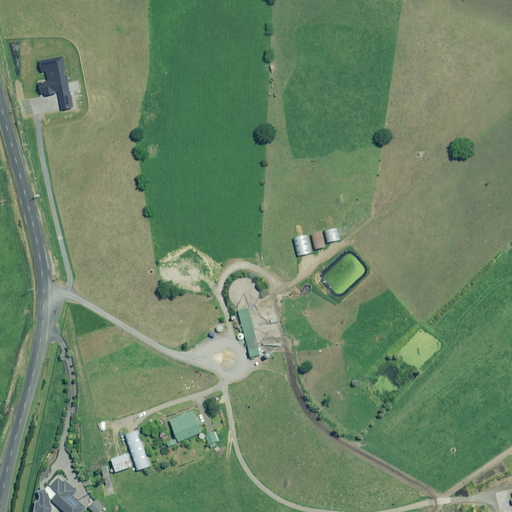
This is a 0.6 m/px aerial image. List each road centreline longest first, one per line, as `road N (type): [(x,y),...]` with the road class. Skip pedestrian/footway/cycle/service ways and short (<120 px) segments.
road 1 (unclassified): [(0,510),(44,308),(40,256),(0,101)]
road 2 (track): [(452,497),(335,431),(280,360),(133,423)]
road 3 (track): [(237,379),(171,353),(71,295),(44,290)]
